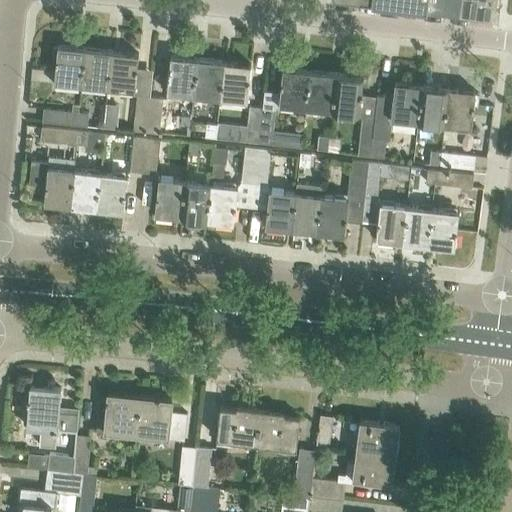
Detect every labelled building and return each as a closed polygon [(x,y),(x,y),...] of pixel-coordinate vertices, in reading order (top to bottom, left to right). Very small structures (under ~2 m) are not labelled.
[(459,0),(427,0),(427,4),(459,8),(459,0)] [(459,0),(459,8),(471,10),(471,9),(497,12),(497,13),(498,13),(499,8),(500,0),(459,0)] [(54,46),(53,57),(57,57),(55,68),(54,81),(81,83),(85,46),(58,43),(58,46),(54,46)] [(85,46),(81,83),(108,86),(112,49),(85,46)] [(139,52),(115,50),(110,90),(135,93),(139,52)] [(171,54),(167,92),(194,95),(198,57),(171,54)] [(198,57),(194,95),(220,97),(224,60),(198,57)] [(224,60),(220,97),(247,100),(251,63),(224,60)] [(262,106),(259,142),(271,143),(275,107),(279,103),(306,106),(310,69),(283,66),(280,91),(264,89),(262,106)] [(310,69),(306,106),(332,109),(336,72),(310,69)] [(336,72),(332,109),(359,112),(361,93),(362,93),(362,89),(363,75),(336,72)] [(375,120),(371,155),(384,156),(386,138),(389,138),(391,122),(417,125),(422,83),(395,80),(393,95),(378,94),(378,95),(375,120)] [(417,125),(444,127),(448,86),(422,83),(417,125)] [(448,86),(444,127),(471,130),(474,103),(478,103),(479,92),(475,92),(475,89),(448,86)] [(146,131),(150,96),(137,94),(133,130),(146,131)] [(150,96),(146,131),(159,133),(159,132),(163,97),(150,96)] [(104,124),(118,126),(121,102),(107,100),(104,124)] [(246,140),(259,142),(262,106),(249,104),(246,140)] [(44,106),(42,120),(76,124),(78,110),(44,106)] [(78,110),(76,124),(87,125),(88,111),(78,110)] [(362,119),(358,153),(371,155),(375,120),(362,119)] [(206,122),(205,136),(216,137),(216,136),(217,123),(206,122)] [(42,125),(40,138),(78,142),(78,135),(79,129),(42,125)] [(78,135),(78,142),(85,143),(84,149),(102,151),(104,132),(104,131),(79,129),(78,135)] [(134,134),(130,170),(143,171),(147,136),(134,134)] [(319,134),(317,148),(328,149),(330,135),(319,134)] [(147,136),(143,171),(156,173),(160,137),(147,136)] [(189,139),(188,153),(199,154),(200,140),(189,139)] [(211,181),(207,218),(234,221),(235,204),(251,205),(254,181),(257,146),(245,145),(240,184),(223,182),(225,163),(213,162),(211,181)] [(257,146),(254,181),(267,183),(271,148),(257,146)] [(429,162),(441,164),(442,150),(431,148),(429,162)] [(476,154),(442,150),(441,164),(474,167),(476,154)] [(300,151),(299,165),(309,166),(311,152),(300,151)] [(31,160),(29,181),(46,183),(44,201),(71,204),(75,168),(76,157),(49,154),(49,161),(32,159),(31,160)] [(322,193),(318,230),(344,233),(346,219),(362,221),(362,219),(369,160),(352,158),(348,196),(322,193)] [(369,160),(362,219),(378,221),(376,238),(403,241),(406,204),(380,201),(378,197),(380,174),(406,177),(407,164),(369,160)] [(426,181),(438,182),(440,168),(427,167),(426,181)] [(75,168),(71,204),(97,207),(100,171),(75,168)] [(473,172),(440,168),(438,182),(472,186),(473,172)] [(100,171),(97,207),(123,210),(127,174),(100,171)] [(159,175),(155,213),(181,215),(185,178),(159,175)] [(185,178),(181,215),(207,218),(211,181),(185,178)] [(296,190),(292,228),(318,230),(322,193),(323,184),(297,181),(296,190)] [(267,207),(265,225),(292,228),(296,190),(269,187),(267,207)] [(406,204),(403,241),(429,243),(432,207),(406,204)] [(432,207),(429,243),(455,246),(459,210),(432,207)] [(59,409),(61,387),(30,384),(27,425),(41,426),(40,444),(56,445),(57,428),(76,429),(78,406),(77,406),(77,408),(63,410),(59,409)] [(100,397),(96,432),(106,432),(106,429),(137,432),(141,395),(108,391),(108,397),(100,397)] [(141,395),(137,432),(169,436),(183,437),(183,441),(184,441),(187,411),(185,411),(185,412),(171,411),(172,398),(141,395)] [(216,439),(255,443),(260,407),(237,404),(236,407),(220,405),(216,439)] [(260,407),(255,443),(296,448),(300,415),(284,413),(284,410),(260,407)] [(329,444),(333,415),(321,413),(316,443),(329,444)] [(360,418),(357,449),(396,454),(400,424),(360,418)] [(74,454),(72,471),(83,472),(85,473),(89,434),(76,433),(74,454)] [(180,483),(191,484),(195,446),(182,444),(178,483),(180,483)] [(211,447),(195,446),(191,484),(193,485),(207,486),(211,447)] [(302,448),(295,495),(309,497),(310,494),(315,449),(302,448)] [(353,477),(392,482),(396,454),(357,449),(355,462),(348,461),(346,473),(340,473),(339,479),(314,476),(318,449),(315,449),(310,494),(343,498),(345,480),(353,481),(353,477)] [(49,453),(48,467),(72,471),(74,454),(49,451),(49,453)] [(50,511),(52,506),(56,506),(58,491),(80,493),(83,472),(72,471),(48,467),(45,489),(21,486),(19,508),(23,508),(22,511),(50,511)] [(81,493),(79,511),(133,511),(135,502),(120,501),(119,508),(93,505),(97,474),(85,473),(83,472),(80,493),(81,493)] [(189,511),(190,509),(193,485),(191,484),(180,483),(178,504),(153,502),(153,504),(135,502),(133,511),(189,511)] [(217,511),(220,487),(207,486),(193,485),(190,509),(189,511),(190,511),(191,510),(214,511),(217,511)] [(284,494),(282,510),(301,511),(307,511),(308,507),(309,497),(295,495),(284,494)] [(309,497),(308,507),(341,511),(343,498),(310,494),(309,497)]
